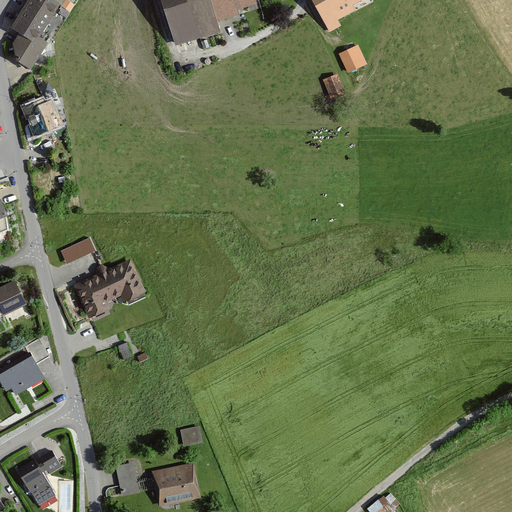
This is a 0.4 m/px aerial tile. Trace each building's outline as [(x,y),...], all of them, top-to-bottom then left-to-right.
[(28,0),(11,27),(32,41),(35,43),(39,37),(61,4),(55,0),(28,0)] [(67,0),(65,0),(61,6),(70,12),(74,4),(67,0)] [(163,0),(178,47),(223,33),(220,21),(243,14),(242,9),(259,3),(258,0),(163,0)] [(311,0),(331,33),(343,26),(342,21),(376,0),(311,0)] [(48,43),(39,37),(35,43),(32,41),(18,62),(30,69),(48,43)] [(358,44),(339,54),(349,74),(368,64),(358,44)] [(339,74),(326,79),(333,93),(345,87),(339,74)] [(55,88),(22,101),(36,136),(65,125),(56,101),(60,99),(55,88)] [(4,195),(0,196),(0,233),(3,232),(0,224),(0,217),(11,214),(4,195)] [(133,255),(72,281),(89,319),(112,309),(109,301),(127,293),(130,300),(149,292),(133,255)] [(20,279),(0,287),(0,309),(5,308),(8,314),(31,303),(20,279)] [(33,354),(0,374),(0,376),(13,397),(46,376),(33,354)] [(200,425),(181,428),(184,445),(203,441),(200,425)] [(53,447),(16,470),(38,505),(57,494),(44,473),(62,463),(53,447)] [(124,496),(141,492),(134,460),(117,464),(124,496)] [(195,462),(154,470),(161,504),(201,496),(195,462)] [(389,493),(371,510),(372,511),(395,511),(402,506),(389,493)]
